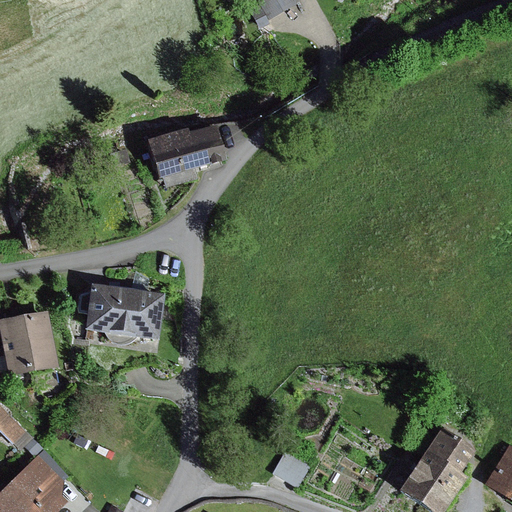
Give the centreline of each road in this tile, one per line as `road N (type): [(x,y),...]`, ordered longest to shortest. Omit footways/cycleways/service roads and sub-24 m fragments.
road 1 (residential): [(168,511),(191,459),(194,274),(186,235),(0,271)]
road 2 (track): [(186,235),(254,143),(333,86),(511,3)]
